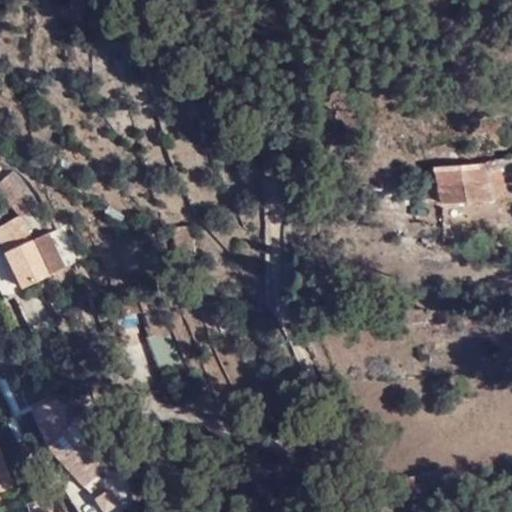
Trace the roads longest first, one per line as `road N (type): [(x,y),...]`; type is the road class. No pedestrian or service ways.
road 1 (track): [(167,412),(196,412),(295,442),(308,430),(315,380),(283,275),(281,114),(290,90)]
road 2 (track): [(283,226),(416,252)]
